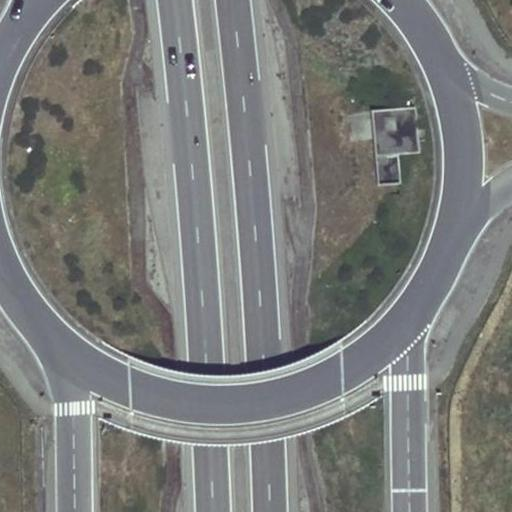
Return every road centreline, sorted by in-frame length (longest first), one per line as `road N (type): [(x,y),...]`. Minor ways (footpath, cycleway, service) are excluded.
road 1 (trunk): [(174,0),(216,511)]
road 2 (trunk): [(266,511),(232,0)]
road 3 (tertiary): [(66,351),(132,386),(196,400),(247,399),(345,367),(412,304)]
road 4 (trunk): [(409,511),(412,304)]
road 5 (tertiary): [(446,240),(458,202),(455,98),(433,51)]
road 6 (trunk): [(66,351),(74,511)]
